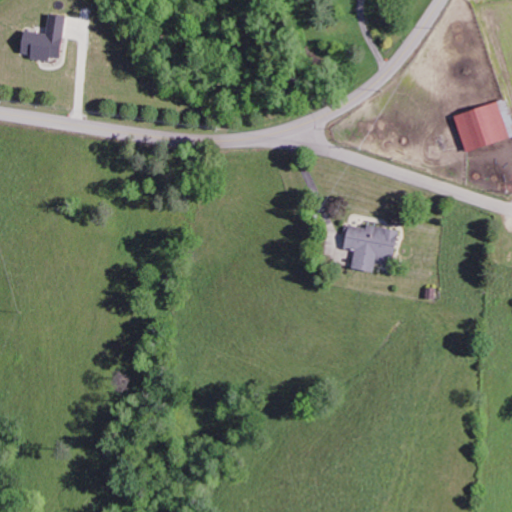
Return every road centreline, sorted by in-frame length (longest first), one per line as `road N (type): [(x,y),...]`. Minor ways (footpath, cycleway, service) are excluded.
road 1 (tertiary): [(0,113),(185,140),(276,134),(368,89),(442,0)]
road 2 (residential): [(511,207),(321,145)]
